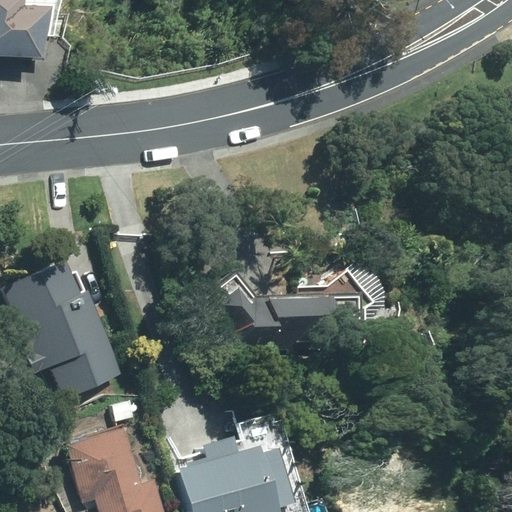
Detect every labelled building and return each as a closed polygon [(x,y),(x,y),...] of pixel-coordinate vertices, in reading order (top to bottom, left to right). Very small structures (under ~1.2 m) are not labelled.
[(0,0),(0,55),(39,59),(44,4),(13,1),(13,0),(0,0)] [(62,398),(121,374),(83,284),(70,290),(61,268),(2,293),(30,360),(44,354),(62,398)] [(254,297),(253,297),(231,271),(194,301),(234,350),(322,347),(321,296),(254,297)] [(162,511),(152,478),(139,482),(121,424),(63,442),(82,502),(93,499),(97,511),(162,511)] [(202,459),(175,467),(188,511),(275,511),(273,506),(291,500),(274,444),(256,450),(254,443),(232,450),(228,435),(198,444),(202,459)]
